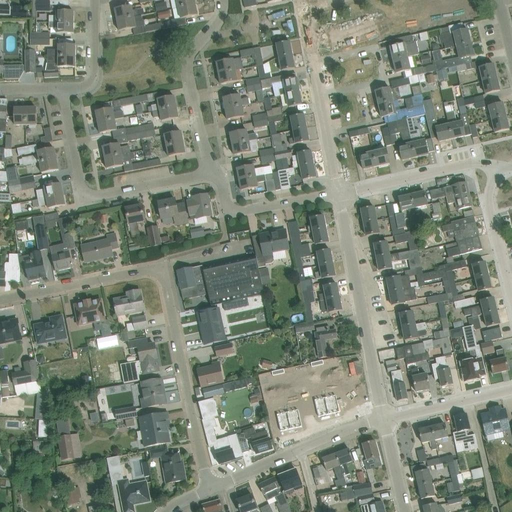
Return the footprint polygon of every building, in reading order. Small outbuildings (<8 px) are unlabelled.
[(176,0),(178,8),(195,5),(194,0),(176,0)] [(257,6),(255,0),(242,0),(245,8),(257,6)] [(162,3),(155,4),(156,13),(163,11),(162,3)] [(178,8),(181,19),(197,16),(195,5),(178,8)] [(50,6),(35,6),(35,19),(36,19),(36,12),(50,12),(50,6)] [(0,7),(0,14),(10,15),(10,8),(0,7)] [(12,7),(11,17),(26,18),(27,11),(21,11),(21,8),(12,7)] [(132,7),(115,10),(117,21),(135,17),(134,17),(138,16),(136,10),(133,11),(132,7)] [(56,16),(49,16),(49,23),(74,23),(74,12),(56,12),(56,16)] [(135,17),(117,21),(119,32),(129,30),(133,29),(137,28),(135,17)] [(173,22),(159,25),(160,30),(174,28),(173,22)] [(35,34),(35,40),(50,40),(50,34),(41,34),(41,23),(36,23),(36,34),(35,34)] [(56,34),(73,34),(74,23),(49,23),(49,28),(56,28),(56,34)] [(444,44),(444,45),(446,49),(456,46),(456,47),(471,43),(468,30),(464,31),(462,24),(440,30),(441,35),(439,36),(441,45),(444,44)] [(145,27),(146,33),(160,30),(159,25),(145,27)] [(428,38),(436,37),(434,29),(426,30),(428,38)] [(390,48),(393,61),(408,58),(408,57),(419,55),(418,48),(406,51),(405,45),(413,43),(412,36),(390,41),(392,48),(390,48)] [(49,46),(50,40),(35,40),(35,50),(36,50),(36,46),(49,46)] [(276,45),(279,58),(292,56),(290,43),(276,45)] [(474,56),(471,43),(456,47),(459,59),(456,60),(458,66),(472,63),(470,57),(474,56)] [(47,50),(47,57),(75,57),(75,46),(58,46),(58,50),(47,50)] [(254,49),(255,55),(258,67),(263,65),(260,48),(254,49)] [(241,58),(255,55),(254,49),(240,52),(241,58)] [(35,73),(35,63),(34,52),(25,52),(26,73),(35,73)] [(295,69),(292,56),(279,58),(281,71),(295,69)] [(58,64),(58,68),(75,68),(75,57),(47,57),(47,64),(58,64)] [(403,72),(405,79),(417,75),(424,74),(436,71),(435,65),(422,68),(422,67),(410,70),(408,58),(393,61),(396,74),(403,72)] [(275,59),(269,61),(272,71),(278,69),(275,59)] [(235,71),(233,60),(216,63),(218,74),(235,71)] [(447,62),(449,68),(458,66),(456,60),(447,62)] [(269,62),(263,65),(258,67),(260,78),(260,80),(272,78),(269,62)] [(475,63),(472,63),(458,66),(449,68),(449,71),(457,69),(458,73),(476,68),(475,63)] [(479,69),(482,82),(497,79),(494,65),(479,69)] [(24,66),(5,66),(5,80),(20,80),(24,73),(24,66)] [(446,70),(436,72),(439,83),(449,81),(446,70)] [(235,71),(218,74),(220,85),(237,82),(235,71)] [(260,80),(261,84),(262,89),(274,87),(273,84),(283,82),(285,88),(278,89),(280,96),(286,94),(286,95),(299,92),(297,79),(287,81),(286,75),(272,78),(260,80)] [(419,82),(417,75),(405,79),(390,82),(392,88),(419,82)] [(246,81),(247,87),(261,84),(260,80),(260,78),(246,81)] [(485,95),(490,93),(500,91),(497,79),(482,82),(485,95)] [(480,82),(471,85),(473,92),(482,89),(480,82)] [(264,99),(264,98),(262,89),(261,84),(247,87),(248,93),(256,92),(258,103),(259,102),(264,101),(264,99)] [(393,102),(392,96),(394,94),(393,90),(390,90),(390,89),(375,92),(378,105),(393,102)] [(299,92),(286,95),(289,108),(302,105),(299,92)] [(133,98),(134,103),(154,100),(153,94),(133,98)] [(393,102),(378,105),(381,118),(385,117),(387,124),(398,121),(420,116),(426,114),(423,102),(423,101),(422,95),(411,98),(413,108),(395,112),(393,102)] [(240,96),(223,99),(225,110),(242,107),(242,106),(249,105),(248,98),(240,100),(240,96)] [(465,106),(475,104),(484,102),(482,96),(464,100),(465,106)] [(152,112),(176,108),(174,97),(157,100),(158,105),(151,106),(152,112)] [(264,101),(265,107),(266,114),(267,117),(282,114),(281,107),(272,109),(270,97),(264,98),(264,99),(264,101)] [(472,135),(470,126),(465,106),(464,100),(463,97),(457,99),(461,116),(460,116),(461,123),(457,124),(452,105),(444,107),(446,113),(449,125),(452,140),(472,135)] [(121,106),(134,103),(133,98),(111,102),(113,109),(121,108),(121,106)] [(432,100),(423,102),(426,114),(428,122),(436,120),(432,100)] [(503,104),(489,107),(492,121),(506,117),(503,104)] [(242,107),(225,110),(227,120),(244,117),(242,107)] [(36,108),(25,109),(25,126),(37,126),(36,108)] [(176,108),(152,112),(153,118),(160,117),(161,122),(178,119),(176,108)] [(15,126),(22,126),(25,126),(25,109),(14,109),(15,126)] [(96,112),(98,123),(114,120),(123,118),(122,111),(113,113),(113,109),(96,112)] [(253,117),(254,122),(268,120),(267,117),(266,114),(253,117)] [(283,121),(282,114),(267,117),(268,120),(269,126),(271,136),(277,134),(275,122),(283,121)] [(304,116),(290,118),(293,131),(306,129),(304,116)] [(506,117),(492,121),(495,133),(509,130),(506,117)] [(112,132),(114,138),(140,133),(139,127),(125,130),(125,129),(116,130),(114,120),(98,123),(100,134),(112,132)] [(255,129),(269,126),(268,120),(254,122),(255,129)] [(154,130),(153,124),(139,127),(140,133),(154,130)] [(387,124),(373,127),(368,128),(369,134),(383,131),(386,146),(392,145),(390,136),(388,130),(387,124)] [(452,140),(449,125),(436,128),(439,143),(452,140)] [(412,126),(408,127),(409,132),(412,144),(415,158),(428,155),(428,153),(434,152),(432,139),(418,142),(417,138),(421,138),(419,130),(415,131),(414,127),(412,126)] [(46,137),(41,138),(42,144),(47,142),(47,143),(53,142),(50,128),(44,129),(46,137)] [(368,128),(349,133),(350,138),(369,134),(368,128)] [(293,131),(294,138),(289,139),(290,145),(295,144),(296,144),(309,142),(306,129),(293,131)] [(154,130),(140,133),(141,139),(155,136),(154,130)] [(246,131),(230,134),(232,146),(256,141),(256,140),(257,140),(255,133),(247,135),(246,131)] [(103,148),(105,158),(130,153),(129,146),(120,148),(119,145),(128,143),(127,142),(141,139),(140,133),(114,138),(115,145),(103,148)] [(181,133),(164,136),(166,147),(183,143),(181,133)] [(271,136),(274,149),(274,154),(275,153),(274,149),(280,148),(279,146),(277,134),(271,136)] [(251,152),(258,151),(256,141),(232,146),(234,156),(251,152)] [(183,143),(166,147),(168,157),(185,154),(183,143)] [(415,158),(412,144),(399,147),(402,161),(415,158)] [(18,155),(29,153),(37,152),(36,145),(17,149),(18,155)] [(54,149),(44,151),(38,152),(38,155),(22,158),(24,165),(40,162),(40,163),(56,160),(54,149)] [(259,152),(261,158),(275,155),(274,154),(274,149),(259,152)] [(286,151),(275,153),(274,154),(275,155),(276,161),(278,171),(284,170),(282,159),(292,157),(292,156),(291,150),(286,151)] [(389,164),(386,150),(373,153),(376,167),(389,164)] [(300,167),(300,168),(313,165),(311,152),(298,154),(298,155),(292,156),(292,157),(293,162),(292,162),(294,168),(300,167)] [(130,153),(105,158),(107,169),(124,166),(123,162),(135,159),(133,153),(130,153)] [(360,156),(363,170),(376,167),(373,153),(360,156)] [(262,164),(276,161),(275,155),(261,158),(262,164)] [(40,163),(42,174),(58,171),(56,160),(40,163)] [(160,160),(146,163),(147,168),(161,166),(160,160)] [(147,168),(146,163),(132,165),(134,171),(147,168)] [(313,165),(300,168),(303,181),(316,178),(313,165)] [(254,166),(237,170),(239,180),(265,175),(263,168),(254,170),(254,166)] [(281,190),(290,188),(288,176),(295,175),(294,169),(278,172),(278,173),(281,185),(280,185),(281,190)] [(281,185),(278,173),(265,176),(265,175),(239,180),(241,191),(258,188),(257,183),(273,180),(275,191),(281,190),(280,185),(281,185)] [(20,179),(15,180),(16,185),(16,186),(20,185),(34,182),(33,176),(20,179)] [(34,182),(20,185),(21,191),(36,189),(36,188),(34,182)] [(432,200),(439,199),(446,197),(461,194),(462,197),(469,195),(466,183),(444,189),(430,192),(432,200)] [(45,189),(36,191),(38,200),(63,195),(61,184),(51,186),(45,187),(45,189)] [(412,196),(414,208),(427,205),(424,193),(412,196)] [(0,203),(12,204),(10,195),(0,194),(0,203)] [(456,203),(457,210),(472,206),(469,195),(462,197),(461,194),(446,197),(448,205),(456,203)] [(65,206),(63,195),(38,200),(32,201),(33,208),(39,207),(49,205),(49,209),(65,206)] [(193,201),(187,202),(191,220),(212,216),(208,195),(192,198),(193,201)] [(398,199),(401,211),(414,208),(412,196),(398,199)] [(175,200),(158,203),(162,220),(174,218),(176,226),(188,224),(184,204),(176,206),(175,200)] [(440,203),(432,204),(434,214),(432,214),(433,221),(437,220),(436,214),(442,213),(440,203)] [(387,205),(389,218),(395,217),(395,215),(393,204),(387,205)] [(142,207),(126,210),(132,237),(139,236),(137,223),(145,221),(142,207)] [(374,208),(361,210),(364,224),(377,221),(374,208)] [(403,213),(395,215),(395,217),(397,229),(405,227),(403,213)] [(59,214),(45,216),(46,222),(60,219),(59,214)] [(107,215),(99,217),(101,225),(108,223),(107,215)] [(420,215),(411,217),(412,224),(422,222),(420,215)] [(33,218),(35,228),(38,250),(48,248),(44,226),(45,226),(43,216),(33,218)] [(312,226),(308,227),(309,233),(313,232),(313,233),(326,230),(324,217),(310,219),(312,226)] [(397,229),(395,217),(389,218),(392,231),(398,230),(397,229)] [(426,223),(418,224),(419,230),(433,227),(430,217),(425,219),(426,223)] [(453,230),(456,243),(457,242),(479,236),(474,218),(474,217),(465,219),(451,222),(451,224),(442,227),(443,232),(453,230)] [(27,221),(15,223),(17,232),(25,230),(28,226),(27,221)] [(297,221),(288,223),(291,237),(300,235),(297,221)] [(366,236),(376,235),(379,234),(377,221),(364,224),(366,236)] [(415,231),(419,230),(418,224),(405,227),(407,233),(415,231)] [(71,226),(63,228),(64,235),(66,240),(66,244),(68,250),(75,248),(72,234),(73,233),(71,226)] [(160,245),(159,235),(157,228),(148,230),(151,247),(160,245)] [(273,253),(289,250),(285,230),(276,232),(277,234),(260,237),(261,246),(254,247),(254,245),(254,246),(256,257),(258,268),(266,266),(266,264),(272,263),(274,261),(273,256),(273,253)] [(329,243),(326,230),(313,233),(316,245),(329,243)] [(408,242),(410,251),(418,249),(415,231),(407,233),(394,236),(396,244),(408,242)] [(108,240),(81,246),(85,263),(113,257),(111,250),(118,249),(116,239),(115,234),(107,236),(108,240)] [(302,245),(300,235),(291,237),(294,253),(310,250),(309,243),(302,245)] [(446,258),(447,264),(454,263),(453,257),(482,250),(479,236),(457,242),(456,243),(445,245),(448,258),(446,258)] [(374,245),(377,258),(390,256),(389,255),(387,243),(374,245)] [(63,244),(49,248),(51,256),(55,272),(56,272),(72,268),(70,259),(69,252),(68,250),(66,244),(63,244)] [(389,255),(390,256),(377,258),(379,271),(392,269),(391,262),(397,261),(398,262),(408,260),(410,270),(415,269),(422,268),(421,263),(418,249),(410,251),(389,255)] [(294,253),(297,266),(298,271),(303,270),(303,269),(301,258),(311,256),(310,250),(294,253)] [(330,251),(317,253),(319,267),(333,264),(330,251)] [(30,255),(19,257),(19,264),(26,263),(28,272),(30,282),(47,278),(45,268),(42,255),(41,252),(30,254),(30,255)] [(19,282),(20,272),(20,269),(18,255),(9,254),(9,263),(6,263),(6,264),(5,264),(5,274),(0,273),(0,287),(4,288),(5,282),(19,282)] [(258,268),(256,257),(203,268),(203,266),(177,272),(183,301),(208,295),(211,306),(223,304),(231,302),(247,298),(264,294),(262,286),(259,271),(258,268)] [(465,260),(454,263),(447,264),(447,265),(444,265),(446,269),(449,281),(450,285),(455,283),(452,271),(466,267),(465,260)] [(472,266),(475,279),(488,276),(485,263),(472,266)] [(333,264),(319,267),(320,271),(321,272),(315,273),(316,279),(322,278),(322,279),(335,277),(333,264)] [(422,268),(415,269),(416,275),(418,283),(419,287),(425,286),(425,283),(426,282),(442,279),(442,282),(443,282),(449,281),(446,269),(440,271),(423,274),(422,268)] [(262,286),(269,285),(266,269),(259,271),(262,286)] [(298,271),(300,281),(301,288),(312,285),(311,279),(305,280),(303,270),(298,271)] [(397,278),(387,280),(389,293),(415,288),(419,287),(418,283),(410,284),(409,276),(400,277),(397,278)] [(488,276),(475,279),(478,292),(491,289),(488,276)] [(450,285),(449,281),(443,282),(446,294),(428,298),(429,304),(438,303),(453,298),(450,285)] [(454,303),(464,300),(463,294),(458,295),(455,283),(450,285),(453,298),(454,303)] [(316,302),(312,285),(301,288),(304,305),(310,304),(310,303),(316,302)] [(326,300),(339,298),(337,285),(324,287),(325,294),(319,295),(320,301),(326,300)] [(405,304),(405,302),(412,301),(411,296),(416,295),(415,288),(389,293),(392,306),(405,304)] [(132,297),(114,300),(117,316),(144,311),(140,291),(131,293),(132,297)] [(247,298),(231,302),(232,303),(223,305),(225,311),(233,309),(249,306),(247,298)] [(342,311),(339,298),(326,300),(329,313),(342,311)] [(441,320),(447,319),(445,306),(455,304),(454,303),(453,298),(438,303),(439,307),(441,320)] [(454,303),(455,304),(456,309),(475,304),(474,298),(464,300),(454,303)] [(483,315),(497,311),(494,299),(480,302),(482,308),(479,309),(479,307),(463,311),(465,317),(472,315),(472,317),(478,316),(483,315)] [(101,301),(74,306),(79,326),(94,323),(95,331),(101,330),(102,337),(111,336),(108,320),(105,321),(101,301)] [(312,317),(310,304),(304,305),(306,318),(312,317)] [(217,309),(198,314),(205,345),(224,341),(217,309)] [(497,311),(483,315),(487,328),(500,325),(497,311)] [(413,312),(410,313),(400,315),(402,328),(416,325),(413,312)] [(472,317),(468,318),(469,326),(474,325),(475,330),(481,329),(478,316),(472,317)] [(66,339),(65,335),(62,317),(51,319),(51,323),(34,326),(38,344),(66,339)] [(145,317),(135,319),(132,319),(135,331),(147,329),(145,317)] [(449,331),(447,319),(441,320),(443,331),(434,333),(436,340),(450,337),(449,331)] [(0,344),(21,340),(19,330),(17,320),(0,324),(0,344)] [(295,326),(296,333),(315,329),(314,323),(295,326)] [(402,328),(405,341),(418,338),(417,331),(427,330),(425,323),(416,325),(402,328)] [(451,340),(464,337),(468,351),(469,351),(471,357),(476,356),(477,359),(460,363),(464,382),(468,382),(469,383),(473,382),(474,380),(480,379),(479,377),(485,375),(479,346),(476,346),(472,326),(449,331),(450,337),(451,340)] [(328,357),(325,341),(337,339),(335,330),(330,331),(329,327),(316,329),(317,333),(315,334),(319,358),(328,357)] [(482,333),(484,343),(502,338),(500,328),(482,333)] [(131,334),(131,332),(127,332),(121,333),(122,342),(129,341),(128,335),(131,334)] [(432,340),(423,342),(423,343),(424,343),(424,344),(425,350),(429,349),(438,348),(438,349),(442,348),(444,357),(444,358),(452,356),(452,353),(448,338),(438,340),(433,341),(432,340)] [(139,355),(140,361),(120,365),(124,384),(140,381),(139,376),(159,372),(157,359),(154,345),(148,346),(146,340),(128,343),(131,357),(139,355)] [(481,345),(483,355),(495,352),(492,342),(481,345)] [(403,348),(406,359),(407,365),(430,360),(428,353),(426,353),(425,350),(423,343),(403,348)] [(233,353),(232,344),(215,348),(217,357),(233,353)] [(396,349),(398,360),(406,359),(403,348),(396,349)] [(498,360),(490,362),(493,375),(509,371),(503,350),(496,351),(498,360)] [(437,364),(432,365),(435,380),(440,379),(442,387),(453,385),(451,375),(450,370),(447,370),(446,364),(443,364),(442,358),(436,359),(437,364)] [(397,370),(395,360),(385,362),(388,372),(397,370)] [(264,361),(262,368),(270,370),(271,369),(275,370),(277,366),(272,364),(273,363),(264,361)] [(41,393),(39,379),(36,362),(24,364),(25,372),(12,374),(15,386),(17,396),(41,393)] [(213,367),(198,370),(202,388),(223,383),(218,363),(213,364),(213,367)] [(74,376),(83,377),(84,369),(75,368),(74,376)] [(411,370),(416,393),(430,390),(427,375),(419,376),(418,369),(411,370)] [(7,371),(0,371),(0,379),(0,383),(9,382),(7,371)] [(391,373),(397,401),(408,399),(404,383),(404,384),(402,371),(391,373)] [(251,378),(222,386),(224,394),(247,387),(247,385),(253,384),(251,378)] [(143,399),(140,399),(142,409),(164,405),(161,388),(163,388),(162,380),(141,384),(143,399)] [(222,386),(203,391),(205,399),(224,394),(222,386)] [(308,406),(314,404),(307,387),(301,390),(308,406)] [(336,394),(326,396),(330,414),(341,411),(336,394)] [(253,404),(259,403),(258,401),(261,401),(260,396),(252,398),(253,404)] [(326,396),(316,399),(320,416),(330,414),(326,396)] [(208,400),(198,403),(203,420),(202,421),(205,431),(209,448),(214,446),(220,465),(240,459),(243,458),(242,454),(237,436),(237,435),(228,438),(217,441),(213,428),(217,427),(214,418),(219,417),(214,399),(208,400)] [(490,409),(491,413),(481,416),(486,438),(485,438),(486,439),(487,439),(487,442),(504,438),(502,432),(510,430),(506,412),(501,411),(500,407),(490,409)] [(135,408),(116,412),(118,420),(137,417),(135,408)] [(300,408),(290,410),(294,428),(304,425),(300,408)] [(290,410),(279,413),(283,430),(294,428),(290,410)] [(97,413),(90,415),(91,423),(99,421),(97,413)] [(168,413),(140,418),(145,447),(170,443),(167,423),(170,423),(168,413)] [(336,413),(320,417),(322,424),(337,420),(336,413)] [(470,430),(466,415),(455,417),(458,432),(453,433),(456,445),(463,444),(465,452),(478,449),(475,435),(468,437),(466,431),(470,430)] [(68,420),(56,422),(59,437),(58,437),(61,461),(74,459),(70,435),(68,420)] [(448,437),(445,424),(431,427),(435,441),(448,437)] [(431,427),(419,430),(422,444),(430,442),(432,451),(437,449),(435,441),(431,427)] [(237,436),(242,454),(250,452),(247,442),(246,440),(251,438),(253,444),(250,445),(252,451),(255,450),(256,454),(272,449),(269,440),(267,434),(266,431),(256,434),(255,432),(255,430),(254,428),(243,431),(243,433),(244,435),(237,436)] [(382,467),(375,441),(363,445),(367,461),(370,460),(373,459),(375,468),(382,467)] [(44,442),(33,442),(33,453),(39,453),(39,457),(44,457),(44,453),(44,442)] [(150,451),(151,459),(161,457),(166,484),(176,482),(176,480),(185,478),(183,468),(181,468),(179,455),(169,457),(167,448),(150,451)] [(353,461),(353,459),(349,450),(336,455),(344,479),(345,479),(347,486),(353,484),(346,464),(353,461)] [(428,467),(441,464),(439,458),(427,461),(427,459),(426,460),(424,450),(417,451),(420,463),(426,461),(428,467)] [(344,479),(336,455),(322,460),(327,471),(334,468),(338,480),(335,482),(337,487),(342,487),(347,486),(344,479)] [(452,455),(439,458),(441,464),(453,461),(452,455)] [(471,468),(482,463),(478,455),(467,460),(471,468)] [(110,459),(107,459),(112,486),(118,485),(124,484),(123,480),(122,475),(118,457),(110,459)] [(456,460),(453,461),(453,462),(448,463),(452,479),(457,478),(456,476),(457,475),(455,470),(458,469),(456,460)] [(415,474),(418,487),(432,484),(429,471),(426,471),(425,464),(411,467),(413,475),(415,474)] [(363,471),(366,479),(373,477),(370,468),(363,471)] [(279,476),(285,493),(294,489),(295,491),(296,491),(303,488),(296,470),(279,476)] [(474,470),(471,471),(473,480),(484,478),(483,472),(475,474),(474,470)] [(363,472),(357,473),(359,484),(365,483),(363,472)] [(276,505),(279,511),(290,511),(290,508),(283,493),(281,494),(274,478),(259,485),(264,494),(267,501),(275,497),(279,504),(276,505)] [(457,478),(452,479),(455,492),(460,491),(459,485),(457,478)] [(128,484),(119,486),(123,505),(124,511),(133,511),(133,505),(150,502),(148,492),(146,483),(129,486),(128,484)] [(353,486),(355,498),(368,495),(367,491),(373,490),(371,483),(366,484),(365,483),(359,484),(353,486)] [(435,497),(432,484),(418,487),(421,500),(435,497)] [(349,500),(356,498),(355,498),(353,486),(347,487),(347,489),(349,500)] [(79,487),(65,490),(67,501),(78,499),(81,499),(79,487)] [(373,495),(368,496),(368,495),(355,498),(356,498),(357,506),(374,502),(373,495)] [(462,502),(461,495),(447,498),(448,505),(462,502)] [(240,511),(257,511),(255,505),(252,496),(237,501),(240,511)] [(99,511),(98,506),(100,505),(98,498),(87,501),(90,511),(99,511)] [(222,511),(220,500),(202,505),(204,511),(222,511)] [(368,506),(369,511),(384,511),(383,503),(368,506)]
